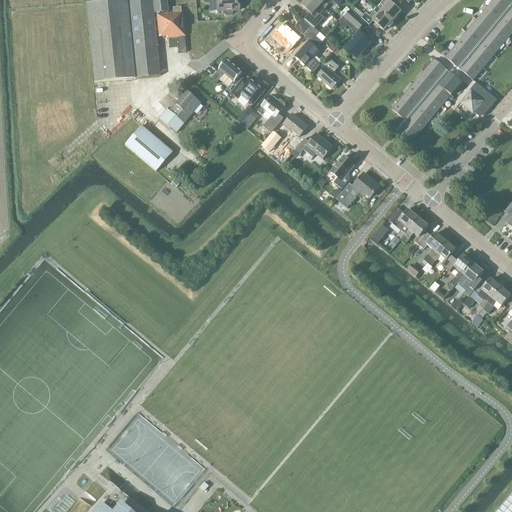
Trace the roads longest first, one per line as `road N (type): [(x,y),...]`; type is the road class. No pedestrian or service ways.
road 1 (residential): [(331,121),(245,46),(276,3)]
road 2 (residential): [(331,121),(445,0)]
road 3 (residential): [(511,103),(429,203)]
road 4 (residential): [(429,203),(331,121)]
